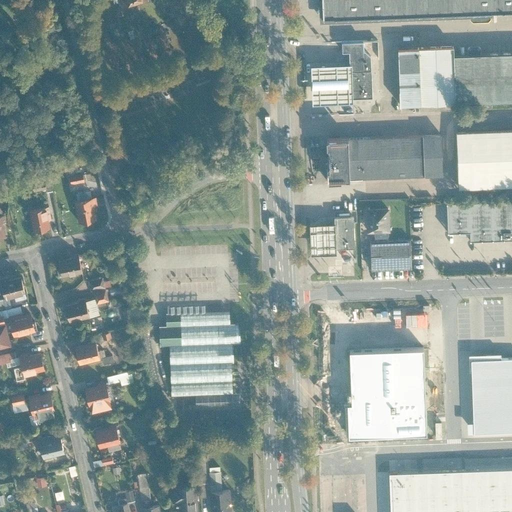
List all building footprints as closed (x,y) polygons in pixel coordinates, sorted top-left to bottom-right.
[(427,15),(426,0),(321,0),(322,18),(427,15)] [(511,0),(426,0),(427,15),(481,13),(511,11),(511,0)] [(350,51),(350,64),(351,97),(372,97),(371,55),(364,49),(363,41),(342,41),(343,51),(350,51)] [(454,46),(398,48),(400,106),(456,105),(455,56),(454,46)] [(511,103),(511,54),(475,56),(455,56),(456,105),(511,103)] [(353,103),(353,97),(352,64),(313,65),(314,104),(353,103)] [(511,129),(457,131),(459,188),(511,186),(511,129)] [(348,137),(349,177),(350,177),(350,179),(362,178),(362,177),(442,174),(440,134),(348,137)] [(326,169),(327,180),(329,181),(341,181),(341,178),(342,178),(342,179),(345,181),(348,179),(348,178),(349,177),(348,137),(328,138),(329,156),(329,169),(327,169),(326,169)] [(53,190),(51,180),(46,181),(33,183),(34,191),(47,189),(48,192),(53,190)] [(96,197),(75,201),(79,222),(98,219),(95,206),(98,206),(96,197)] [(470,232),(470,241),(511,239),(511,200),(446,203),(447,233),(470,232)] [(49,206),(30,210),(34,231),(50,228),(49,220),(51,219),(49,206)] [(390,232),(390,208),(367,208),(367,232),(390,232)] [(336,222),(337,247),(357,246),(355,215),(336,216),(336,222)] [(337,252),(337,247),(336,222),(312,223),(313,253),(337,252)] [(372,241),(373,268),(411,267),(410,240),(372,241)] [(72,258),(59,261),(60,269),(58,270),(59,277),(83,273),(79,253),(71,254),(72,258)] [(25,276),(5,281),(9,298),(29,292),(25,276)] [(103,277),(89,281),(91,291),(106,288),(103,277)] [(106,289),(94,292),(97,304),(109,301),(106,289)] [(66,306),(70,322),(90,317),(86,301),(66,306)] [(171,346),(173,397),(197,396),(197,408),(241,407),(241,394),(234,394),(233,363),(235,363),(234,344),(242,344),(241,324),(231,324),(231,312),(207,313),(206,305),(169,307),(169,314),(167,314),(168,326),(160,327),(161,347),(171,346)] [(35,332),(31,314),(24,316),(23,312),(9,316),(14,337),(35,332)] [(0,349),(12,346),(6,324),(0,325),(0,349)] [(76,347),(80,365),(101,360),(96,340),(88,342),(89,344),(76,347)] [(511,426),(511,347),(471,348),(474,427),(511,426)] [(426,437),(425,398),(423,348),(350,350),(352,409),(348,409),(349,440),(353,440),(426,437)] [(15,352),(0,354),(0,364),(6,363),(6,362),(10,362),(9,359),(16,358),(15,352)] [(41,353),(20,358),(22,366),(14,368),(17,381),(25,379),(25,376),(46,371),(41,353)] [(113,356),(103,359),(104,365),(115,363),(113,356)] [(120,374),(108,377),(109,383),(122,379),(120,374)] [(113,408),(106,382),(99,384),(99,386),(86,389),(92,413),(113,408)] [(24,392),(11,394),(13,406),(26,403),(24,392)] [(56,417),(51,393),(29,398),(33,415),(30,416),(31,424),(34,426),(41,424),(40,420),(56,417)] [(96,431),(100,448),(121,443),(116,424),(109,426),(109,428),(96,431)] [(28,434),(15,437),(17,445),(29,442),(28,434)] [(65,454),(61,436),(53,438),(52,436),(39,439),(45,459),(65,454)] [(511,511),(511,466),(391,470),(391,511),(511,511)] [(149,487),(147,473),(139,474),(140,488),(149,487)] [(198,511),(197,486),(172,488),(173,505),(178,505),(178,511),(198,511)] [(135,501),(133,491),(126,492),(128,503),(135,501)] [(232,511),(231,491),(210,492),(211,511),(232,511)] [(161,511),(161,506),(153,507),(153,500),(142,501),(143,508),(144,508),(144,511),(161,511)] [(129,511),(128,503),(120,505),(121,511),(129,511)]
